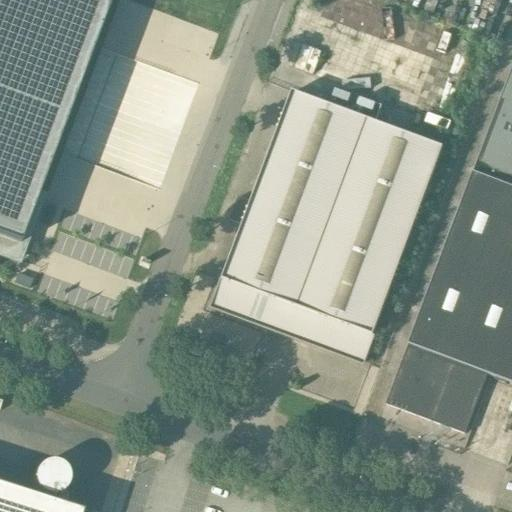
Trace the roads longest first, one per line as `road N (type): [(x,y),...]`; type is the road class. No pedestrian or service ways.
road 1 (unclassified): [(118,401),(270,0)]
road 2 (unclassified): [(412,511),(118,401)]
road 3 (unclassified): [(118,401),(0,356)]
